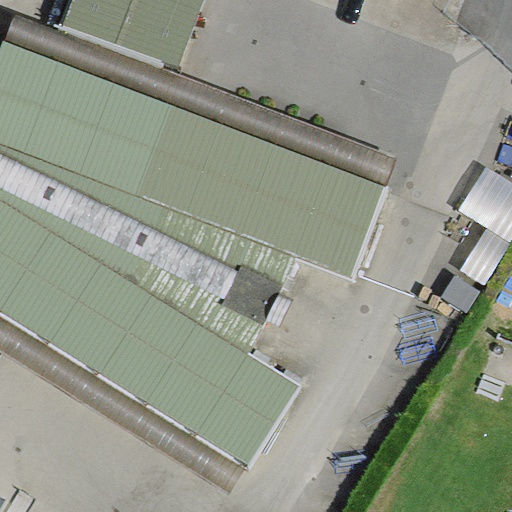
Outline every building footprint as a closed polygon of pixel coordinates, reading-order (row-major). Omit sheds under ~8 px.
[(207,0),(72,0),(60,33),(178,78),(207,0)] [(388,194),(400,163),(178,78),(60,33),(22,19),(11,49),(53,67),(388,194)] [(0,75),(0,198),(21,157),(53,67),(11,49),(0,75)] [(53,67),(21,157),(0,198),(0,314),(253,470),(302,388),(249,355),(297,265),(353,285),(388,194),(53,67)] [(253,470),(0,314),(0,357),(235,500),(253,470)] [(397,511),(467,511),(511,433),(511,418),(465,392),(397,511)]
